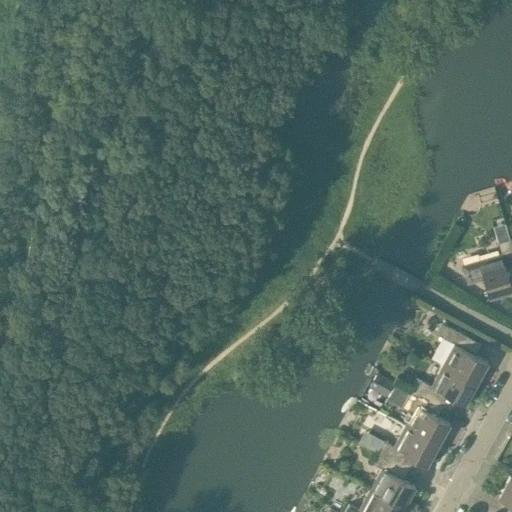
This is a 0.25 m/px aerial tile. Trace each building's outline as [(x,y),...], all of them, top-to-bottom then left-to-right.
[(511,288),(505,265),(511,263),(511,245),(510,238),(498,241),(501,253),(463,264),(468,283),(484,279),(489,296),(511,289),(511,288)] [(443,336),(431,357),(443,363),(476,382),(488,361),(466,349),(472,338),(450,326),(441,322),(436,332),(443,336)] [(476,382),(443,363),(432,384),(421,378),(415,389),(434,400),(449,408),(455,397),(465,403),(476,382)] [(387,396),(395,380),(377,371),(371,382),(383,388),(380,392),(387,396)] [(405,424),(438,443),(450,422),(428,410),(434,400),(415,389),(412,387),(401,406),(412,412),(405,424)] [(394,445),(386,441),(383,439),(377,450),(399,463),(405,452),(427,464),(438,443),(405,424),(394,445)] [(399,463),(377,450),(371,461),(382,467),(370,488),(404,506),(415,485),(393,473),(399,463)] [(511,503),(511,475),(510,474),(498,496),(511,503)] [(349,503),(343,511),(400,511),(404,506),(370,488),(359,508),(349,503)]
